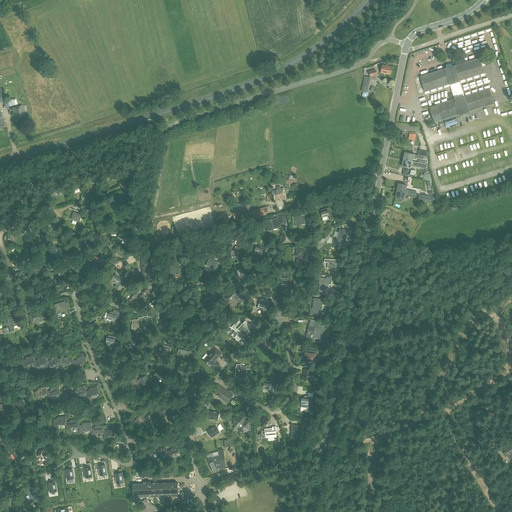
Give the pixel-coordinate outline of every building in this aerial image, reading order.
[(420,76),(425,92),(449,84),(449,85),(460,81),(484,73),(479,58),(455,65),(444,68),(445,69),(420,76)] [(381,73),(390,75),(392,67),(382,65),(381,73)] [(429,107),(434,123),(494,104),(489,88),(429,107)] [(11,108),(15,121),(26,117),(23,105),(11,108)] [(405,152),(403,159),(412,161),(413,157),(423,159),(424,156),(425,151),(419,150),(418,155),(413,154),(405,152)] [(426,164),(418,162),(412,161),(403,159),(402,166),(410,168),(411,165),(425,168),(426,172),(429,171),(428,168),(428,164),(426,164)] [(140,173),(134,167),(130,171),(136,177),(140,173)] [(425,173),(423,179),(432,182),(430,174),(425,173)] [(407,193),(416,194),(417,191),(406,189),(407,185),(398,183),(397,190),(407,193)] [(272,191),(275,200),(286,197),(283,188),(281,188),(280,186),(276,187),(277,189),(272,191)] [(415,197),(416,194),(407,193),(397,190),(395,198),(404,199),(405,195),(411,197),(415,197)] [(117,203),(117,205),(119,205),(119,204),(127,202),(126,196),(116,198),(117,203)] [(231,206),(233,211),(244,208),(243,203),(231,206)] [(252,212),(255,219),(268,215),(266,207),(252,212)] [(321,213),(323,220),(328,219),(327,217),(329,216),(330,220),(334,219),(330,207),(321,210),(322,212),(321,213)] [(233,211),(235,220),(247,216),(244,208),(233,211)] [(71,219),(78,221),(81,214),(73,211),(71,219)] [(266,221),(269,231),(274,230),(274,229),(281,227),(280,225),(287,223),(284,213),(277,215),(278,218),(266,221)] [(294,226),(305,224),(305,225),(309,225),(308,220),(311,220),(310,214),(293,217),(294,226)] [(28,225),(19,230),(21,234),(30,228),(28,225)] [(341,245),(344,246),(346,239),(345,239),(346,235),(347,235),(349,230),(342,228),(342,230),(339,229),(336,240),(342,242),(341,245)] [(119,233),(117,237),(127,242),(129,238),(119,233)] [(87,244),(85,240),(76,245),(77,249),(87,244)] [(260,256),(263,257),(267,248),(259,245),(258,248),(256,247),(254,252),(261,254),(260,256)] [(115,247),(112,250),(121,256),(124,253),(115,247)] [(237,261),(238,259),(240,260),(243,251),(234,248),(234,251),(232,250),(230,255),(229,259),(237,261)] [(295,268),(304,269),(305,266),(304,266),(307,250),(297,248),(295,256),(297,257),(295,268)] [(59,256),(50,250),(47,253),(57,260),(59,256)] [(206,265),(215,269),(218,262),(209,258),(206,265)] [(141,260),(143,275),(148,275),(148,274),(152,274),(151,259),(141,260)] [(328,268),(339,269),(340,260),(325,259),(324,262),(328,262),(328,268)] [(101,264),(93,262),(89,271),(93,273),(101,264)] [(72,264),(70,268),(79,273),(81,269),(72,264)] [(173,274),(173,275),(180,274),(179,265),(169,267),(170,274),(173,274)] [(42,269),(34,268),(33,274),(40,276),(42,269)] [(116,284),(114,287),(117,289),(124,280),(116,274),(111,280),(116,284)] [(285,288),(291,289),(292,276),(284,275),(283,277),(281,277),(280,285),(285,286),(285,288)] [(318,292),(327,293),(328,284),(331,284),(332,278),(327,277),(327,278),(320,277),(318,292)] [(64,281),(61,278),(53,286),(56,289),(64,281)] [(154,290),(150,292),(152,294),(155,298),(158,296),(157,295),(160,292),(160,293),(163,290),(158,285),(153,289),(154,290)] [(143,293),(140,296),(139,296),(141,298),(144,302),(147,300),(146,298),(149,296),(149,297),(152,294),(150,292),(147,288),(142,292),(143,293)] [(235,297),(240,304),(245,299),(247,297),(246,295),(243,297),(235,288),(224,298),(228,303),(235,297)] [(212,301),(216,301),(216,292),(208,291),(207,294),(206,294),(205,299),(212,299),(212,301)] [(128,300),(133,306),(136,304),(135,302),(138,300),(141,298),(139,296),(140,296),(136,292),(131,296),(132,297),(128,300)] [(257,308),(263,310),(267,300),(260,298),(257,308)] [(310,314),(314,314),(314,313),(321,313),(323,299),(313,298),(312,307),(310,307),(310,314)] [(65,312),(65,315),(69,314),(67,307),(70,306),(69,302),(66,303),(65,301),(54,305),(57,314),(65,312)] [(29,315),(32,324),(46,319),(43,310),(29,315)] [(111,328),(115,330),(116,328),(118,329),(121,322),(118,320),(120,315),(119,314),(120,313),(119,313),(120,312),(114,310),(113,312),(111,311),(110,314),(109,313),(109,314),(106,313),(104,317),(107,318),(113,321),(111,326),(112,326),(111,328)] [(8,323),(11,331),(14,330),(13,326),(21,324),(18,315),(7,318),(7,319),(4,320),(5,324),(8,323)] [(132,325),(132,330),(144,329),(144,325),(148,324),(148,316),(143,316),(143,318),(139,318),(139,320),(133,320),(133,325),(132,325)] [(170,322),(166,318),(159,327),(163,331),(170,322)] [(306,337),(314,339),(315,338),(321,339),(324,326),(318,324),(319,321),(311,319),(310,322),(309,326),(308,326),(307,333),(307,334),(306,337)] [(234,338),(238,341),(244,335),(246,337),(251,331),(250,331),(253,328),(245,321),(242,324),(239,321),(236,324),(235,323),(231,328),(238,334),(234,338)] [(112,348),(116,349),(118,337),(108,335),(108,338),(107,338),(106,343),(113,345),(112,348)] [(133,347),(135,348),(136,346),(139,347),(141,339),(132,337),(130,346),(133,347)] [(165,358),(169,359),(172,347),(162,345),(162,347),(161,347),(159,353),(166,355),(165,358)] [(176,358),(188,361),(190,352),(179,349),(176,358)] [(204,361),(214,370),(219,364),(214,360),(220,354),(215,349),(204,361)] [(305,363),(314,364),(314,362),(317,362),(318,351),(306,350),(305,363)] [(28,366),(35,364),(34,360),(35,360),(33,355),(26,357),(25,358),(25,359),(21,361),(24,368),(28,367),(28,366)] [(41,366),(48,364),(47,361),(48,360),(46,355),(39,357),(39,358),(38,358),(38,359),(35,360),(34,360),(35,364),(37,368),(41,367),(41,366)] [(53,366),(61,364),(60,361),(61,360),(59,355),(52,357),(51,358),(51,359),(48,360),(47,361),(48,364),(50,368),(54,367),(53,366)] [(61,364),(63,368),(67,367),(66,366),(74,364),(73,360),(74,360),(72,355),(65,357),(65,358),(64,358),(64,359),(61,360),(60,361),(61,364)] [(73,360),(74,364),(76,368),(79,366),(79,365),(87,363),(85,355),(79,357),(77,358),(77,359),(74,360),(73,360)] [(240,379),(242,379),(243,378),(243,377),(245,378),(247,369),(250,370),(250,366),(247,366),(246,367),(241,366),(241,365),(237,364),(237,367),(236,367),(236,369),(235,376),(239,377),(239,378),(240,379)] [(303,380),(311,381),(312,370),(304,370),(303,380)] [(152,375),(149,378),(148,378),(150,380),(153,384),(156,382),(155,381),(158,379),(161,377),(157,371),(152,374),(152,375)] [(141,378),(137,381),(139,383),(141,387),(145,385),(144,383),(147,381),(147,382),(150,380),(148,378),(149,378),(146,374),(140,377),(141,378)] [(126,383),(130,390),(132,388),(133,388),(132,386),(135,384),(136,385),(139,383),(137,381),(135,376),(129,380),(130,381),(126,383)] [(269,393),(273,394),(274,382),(266,381),(265,383),(263,383),(263,388),(270,389),(269,393)] [(188,393),(194,395),(196,390),(199,392),(200,388),(197,387),(198,386),(189,383),(188,387),(190,387),(188,393)] [(34,391),(37,399),(40,398),(40,396),(47,394),(47,391),(48,391),(46,385),(39,387),(39,388),(37,389),(38,390),(34,391)] [(47,391),(47,394),(49,399),(53,398),(53,397),(61,394),(59,391),(60,391),(59,385),(51,387),(51,388),(50,389),(51,390),(48,391),(47,391)] [(59,391),(61,394),(62,399),(66,398),(66,397),(73,394),(72,391),(73,391),(72,385),(64,388),(65,388),(63,389),(64,390),(60,391),(59,391)] [(72,391),(73,394),(75,399),(79,398),(79,397),(86,394),(85,391),(86,391),(84,385),(78,387),(78,388),(76,389),(73,391),(72,391)] [(85,391),(86,394),(88,399),(92,398),(92,396),(92,397),(100,394),(97,385),(90,387),(90,388),(89,388),(89,390),(86,391),(85,391)] [(214,393),(227,403),(233,395),(219,385),(214,393)] [(308,406),(311,406),(312,397),(304,396),(304,399),(302,398),(301,403),(308,404),(308,406)] [(17,407),(20,413),(27,410),(22,399),(15,402),(15,401),(12,402),(14,408),(17,407)] [(0,404),(0,408),(3,416),(9,414),(7,407),(6,403),(0,404)] [(170,411),(166,413),(167,416),(170,420),(173,418),(172,416),(175,414),(176,415),(179,413),(175,406),(169,410),(170,411)] [(159,414),(155,416),(156,418),(159,422),(162,420),(161,419),(164,417),(167,416),(166,413),(164,409),(158,413),(159,414)] [(208,418),(218,420),(219,413),(209,411),(208,418)] [(147,416),(144,418),(143,419),(145,421),(147,425),(151,423),(150,421),(153,420),(156,418),(155,416),(152,412),(147,415),(147,416)] [(132,421),(136,428),(139,425),(138,424),(142,422),(142,423),(145,421),(143,419),(144,418),(141,414),(135,418),(136,419),(132,421)] [(58,426),(66,425),(66,422),(66,416),(58,416),(58,417),(57,417),(57,418),(53,419),(54,427),(58,427),(58,426)] [(239,428),(240,432),(250,431),(249,421),(245,421),(244,422),(243,421),(243,416),(237,417),(235,420),(235,422),(234,422),(234,428),(238,427),(239,428)] [(71,429),(78,428),(78,424),(79,424),(78,419),(71,419),(71,420),(70,420),(70,421),(66,422),(66,425),(66,427),(66,430),(71,430),(71,429)] [(83,432),(91,431),(91,427),(92,427),(91,422),(84,422),(84,423),(82,423),(82,424),(79,424),(78,424),(78,428),(79,433),(83,433),(83,432)] [(96,434),(104,434),(103,430),(104,430),(104,424),(96,425),(96,426),(95,426),(95,427),(92,427),(91,427),(91,431),(92,436),(96,435),(96,434)] [(290,439),(300,440),(300,436),(299,436),(299,432),(301,432),(301,425),(297,425),(291,425),(291,428),(290,439)] [(104,434),(104,439),(109,438),(109,437),(117,436),(116,427),(109,428),(109,429),(108,429),(108,430),(104,430),(103,430),(104,434)] [(208,431),(211,437),(220,433),(216,427),(208,431)] [(263,438),(277,437),(275,427),(272,427),(272,428),(264,429),(264,431),(262,431),(263,438)] [(511,443),(503,449),(508,456),(510,455),(511,458),(511,443)] [(38,455),(43,458),(48,447),(42,444),(41,448),(38,455)] [(10,451),(16,461),(24,456),(18,446),(10,451)] [(144,452),(146,459),(150,457),(149,456),(153,454),(153,455),(156,454),(155,451),(154,446),(148,449),(148,450),(144,452)] [(160,450),(155,451),(156,454),(158,458),(161,457),(161,455),(164,454),(168,453),(167,451),(165,446),(159,448),(160,450)] [(171,449),(167,451),(168,453),(169,458),(173,457),(172,455),(176,454),(179,453),(177,446),(171,448),(171,449)] [(225,468),(223,449),(218,450),(219,455),(212,457),(207,459),(213,472),(217,470),(217,469),(221,468),(221,469),(225,468)] [(107,463),(100,464),(102,474),(109,473),(107,463)] [(94,465),(87,466),(88,476),(95,475),(94,465)] [(73,468),(66,469),(68,479),(75,477),(73,468)] [(149,486),(150,497),(178,496),(177,483),(150,484),(150,482),(148,482),(148,486),(149,486)] [(24,490),(32,502),(40,498),(36,491),(36,490),(33,485),(24,490)]
